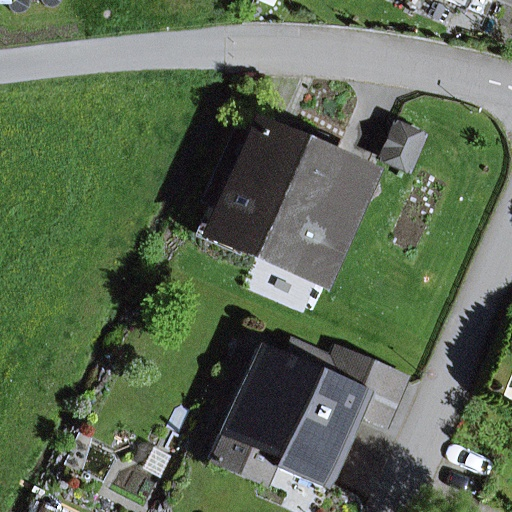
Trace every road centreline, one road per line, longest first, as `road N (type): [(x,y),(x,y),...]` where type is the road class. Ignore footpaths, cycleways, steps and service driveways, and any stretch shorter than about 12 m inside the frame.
road 1 (residential): [(511,88),(300,50),(0,70)]
road 2 (residential): [(389,511),(511,236)]
